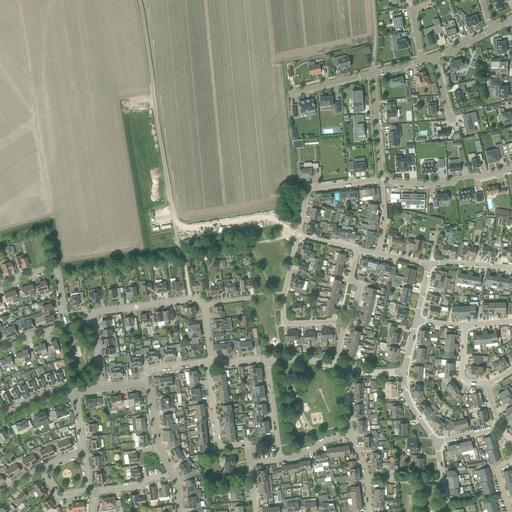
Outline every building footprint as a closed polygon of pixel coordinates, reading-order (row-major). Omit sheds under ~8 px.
[(511,0),(494,0),(495,3),(493,4),(494,8),(496,7),(498,10),(506,8),(504,3),(511,0)] [(392,14),(395,29),(404,28),(401,12),(392,14)] [(465,18),(460,19),(462,26),(467,25),(468,27),(479,23),(478,20),(479,19),(478,16),(477,16),(476,15),(465,19),(465,18)] [(425,33),(429,45),(434,43),(437,42),(434,35),(443,32),(438,18),(433,20),(436,29),(425,33)] [(444,26),(448,37),(458,34),(455,25),(450,27),(449,24),(444,26)] [(393,42),(393,43),(396,42),(398,50),(409,48),(408,47),(409,47),(409,44),(408,44),(408,43),(406,43),(405,40),(401,41),(400,35),(392,37),(392,38),(393,42)] [(498,54),(502,53),(507,53),(506,48),(506,46),(505,41),(500,42),(499,38),(493,39),(494,48),(497,48),(498,54)] [(349,57),(342,59),(341,56),(333,58),(336,67),(340,66),(340,69),(345,68),(347,67),(351,66),(349,57)] [(454,61),(449,63),(451,68),(449,69),(451,73),(455,72),(464,68),(463,68),(467,66),(465,61),(461,63),(460,59),(454,61)] [(491,61),(491,67),(499,67),(499,74),(508,74),(508,67),(508,62),(491,61)] [(321,68),(324,67),(323,62),(319,63),(319,65),(309,67),(311,75),(317,73),(318,74),(322,73),(321,68)] [(419,76),(416,77),(417,80),(420,79),(421,84),(426,82),(427,85),(430,84),(428,78),(427,78),(425,71),(418,73),(419,76)] [(391,80),(392,87),(393,87),(404,84),(405,87),(408,86),(407,80),(403,81),(402,77),(398,78),(395,79),(391,80)] [(491,80),(491,85),(496,85),(496,89),(499,89),(499,98),(508,98),(508,93),(508,91),(508,86),(501,86),(501,85),(502,85),(502,80),(491,80)] [(465,102),(463,93),(466,92),(464,85),(459,87),(459,91),(454,92),(457,104),(465,102)] [(363,90),(352,91),(354,112),(358,112),(357,106),(362,106),(362,101),(363,101),(363,90)] [(336,113),(340,113),(339,103),(335,103),(333,104),(332,96),(320,97),(320,98),(319,99),(320,102),(321,102),(321,106),(331,105),(331,109),(335,109),(336,113)] [(432,98),(426,98),(427,108),(429,108),(429,115),(436,114),(436,110),(436,109),(436,108),(435,104),(432,104),(432,98)] [(315,110),(313,101),(313,99),(299,103),(300,107),(297,107),(298,110),(293,110),(293,117),(299,117),(298,114),(301,113),(315,110)] [(387,113),(387,115),(388,117),(397,116),(396,110),(395,102),(387,103),(387,108),(388,110),(387,110),(388,110),(387,110),(387,112),(387,113)] [(503,108),(499,110),(501,115),(502,115),(504,123),(511,121),(510,115),(509,113),(505,114),(503,108)] [(476,112),(465,114),(466,118),(464,118),(465,122),(464,122),(467,133),(475,131),(473,122),(478,121),(476,112)] [(364,126),(365,126),(365,120),(354,121),(355,128),(354,129),(355,142),(361,141),(360,141),(366,140),(366,134),(365,134),(364,126)] [(402,132),(401,126),(391,126),(392,132),(389,132),(390,146),(399,145),(399,138),(402,138),(402,132)] [(449,136),(449,129),(441,130),(441,127),(437,127),(434,127),(433,127),(434,134),(438,133),(438,137),(449,136)] [(496,148),(486,151),(489,163),(493,162),(493,163),(496,162),(500,161),(499,158),(505,156),(502,143),(496,145),(496,148)] [(481,154),(474,155),(475,159),(471,160),(473,169),(481,167),(480,161),(483,161),(481,154)] [(413,165),(413,156),(407,156),(408,159),(402,160),(402,157),(399,157),(396,160),(397,172),(401,172),(402,172),(404,172),(409,171),(409,165),(413,165)] [(460,159),(450,161),(451,172),(456,172),(458,171),(462,171),(460,161),(460,159)] [(444,168),(443,160),(438,160),(439,165),(436,165),(436,164),(429,165),(428,161),(424,162),(424,165),(422,165),(422,174),(436,173),(436,168),(439,168),(444,168)] [(359,172),(361,172),(365,171),(366,171),(366,170),(367,170),(366,166),(365,166),(365,163),(364,163),(355,164),(355,162),(355,161),(354,161),(354,162),(349,162),(348,162),(348,163),(348,162),(349,170),(350,170),(354,169),(354,172),(354,173),(354,172),(359,172)] [(304,169),(299,169),(300,178),(312,177),(312,169),(317,168),(317,169),(318,169),(318,168),(319,168),(318,163),(312,164),(312,162),(304,163),(304,164),(304,165),(304,169)] [(498,185),(491,187),(491,186),(486,187),(488,195),(498,193),(499,194),(506,192),(506,189),(499,190),(498,185)] [(373,198),(376,197),(375,188),(372,188),(372,187),(366,188),(367,197),(372,196),(373,198)] [(360,190),(357,190),(359,199),(362,199),(362,197),(367,197),(366,188),(360,189),(360,190)] [(387,188),(387,205),(396,205),(396,188),(387,188)] [(355,189),(349,190),(350,199),(355,198),(356,201),(359,201),(359,199),(357,190),(355,191),(355,189)] [(343,192),(341,193),(340,193),(342,202),(345,201),(344,200),(350,199),(349,190),(343,191),(343,192)] [(460,201),(473,199),(473,198),(476,198),(477,203),(482,202),(481,194),(476,194),(476,195),(473,196),(472,191),(458,193),(460,201)] [(333,196),(332,196),(331,192),(322,194),(323,200),(320,200),(319,202),(313,201),(313,205),(322,207),(322,203),(333,201),(332,199),(333,198),(333,196)] [(402,199),(401,199),(401,200),(402,200),(402,203),(406,203),(406,204),(410,205),(410,206),(416,206),(416,205),(421,205),(421,200),(426,200),(425,200),(425,195),(415,194),(415,195),(412,195),(412,194),(402,194),(402,199)] [(432,200),(433,208),(437,208),(436,202),(448,201),(448,194),(435,195),(435,200),(432,200)] [(378,209),(378,207),(369,205),(369,208),(365,207),(364,212),(369,213),(369,214),(371,214),(378,215),(379,210),(378,209)] [(320,214),(321,210),(312,208),(310,215),(312,216),(311,219),(320,221),(322,214),(320,214)] [(509,217),(510,211),(499,209),(498,215),(509,217)] [(365,227),(375,230),(376,227),(377,227),(378,222),(370,220),(369,225),(361,223),(361,226),(365,227),(365,228),(365,227)] [(320,223),(310,221),(310,224),(308,224),(307,231),(315,233),(316,233),(317,235),(319,235),(321,234),(321,232),(320,230),(318,230),(320,223)] [(334,236),(340,238),(342,230),(342,229),(336,228),(337,224),(334,223),(334,224),(332,231),(332,234),(334,235),(334,236)] [(348,227),(347,231),(345,239),(351,240),(351,239),(354,239),(356,231),(353,230),(353,228),(353,227),(349,226),(348,227)] [(367,231),(366,236),(375,238),(376,233),(375,232),(375,230),(365,227),(365,228),(365,230),(367,231)] [(397,232),(388,229),(386,237),(393,238),(391,244),(401,246),(402,237),(396,236),(397,232)] [(363,241),(363,244),(371,246),(372,244),(373,244),(375,238),(366,236),(365,241),(363,241)] [(413,249),(416,249),(421,250),(422,247),(423,246),(424,241),(415,239),(415,241),(408,239),(406,245),(413,247),(413,249)] [(491,244),(489,256),(495,258),(497,251),(499,252),(500,246),(494,245),(495,240),(492,240),(491,244)] [(469,256),(471,244),(468,243),(467,247),(463,246),(464,242),(461,241),(460,245),(460,246),(459,250),(462,251),(462,254),(469,256)] [(482,255),(489,256),(491,244),(488,244),(488,246),(487,247),(483,247),(484,244),(481,243),(480,250),(482,251),(482,255)] [(502,256),(509,257),(510,247),(508,246),(507,248),(503,247),(504,243),(501,243),(500,246),(499,252),(502,253),(502,256)] [(304,244),(301,254),(310,256),(312,246),(304,244)] [(442,254),(449,255),(451,245),(448,244),(447,246),(440,244),(439,250),(442,250),(442,254)] [(474,244),(471,244),(469,256),(475,257),(477,248),(473,248),(474,244)] [(454,246),(451,245),(449,255),(455,256),(457,250),(459,250),(460,246),(458,245),(457,248),(453,247),(454,246)] [(23,258),(22,255),(15,257),(17,265),(21,264),(23,268),(29,266),(27,257),(23,258)] [(362,267),(367,268),(369,260),(363,258),(363,260),(360,259),(358,270),(361,271),(362,267)] [(0,261),(0,265),(1,265),(2,268),(1,268),(3,272),(3,271),(4,274),(11,272),(11,271),(14,270),(11,262),(8,263),(4,264),(3,260),(0,261)] [(375,261),(369,260),(367,268),(371,269),(370,272),(375,273),(377,263),(374,262),(375,261)] [(300,262),(298,270),(306,272),(308,264),(300,262)] [(386,263),(380,262),(380,264),(377,263),(375,273),(378,274),(379,271),(384,272),(386,263)] [(392,265),(386,263),(384,272),(389,274),(389,275),(392,276),(394,276),(396,267),(391,266),(392,265)] [(345,273),(345,270),(332,267),(329,267),(328,269),(335,270),(334,273),(342,275),(342,272),(345,273)] [(416,270),(407,268),(405,275),(406,275),(404,282),(414,284),(415,279),(414,279),(416,270)] [(435,280),(443,282),(447,283),(448,278),(446,277),(447,272),(439,271),(439,274),(437,274),(435,280)] [(468,275),(464,274),(462,284),(468,285),(471,272),(468,271),(468,275)] [(483,286),(485,287),(486,284),(491,285),(493,276),(490,276),(490,272),(488,271),(486,281),(484,280),(483,286)] [(496,277),(493,276),(491,285),(497,286),(500,274),(497,273),(496,277)] [(479,277),(476,277),(474,286),(480,287),(482,274),(480,274),(479,277)] [(508,279),(505,278),(503,287),(509,289),(510,281),(511,276),(509,275),(508,279)] [(162,293),(167,292),(166,282),(162,283),(162,279),(156,280),(156,283),(157,292),(161,292),(162,293)] [(304,281),(296,279),(294,288),(301,289),(300,292),(305,294),(306,291),(303,290),(304,281)] [(39,283),(40,283),(39,283),(39,285),(36,286),(36,285),(38,292),(39,295),(45,293),(44,290),(47,289),(46,285),(48,284),(46,281),(47,281),(47,280),(39,282),(39,283)] [(183,280),(180,281),(176,282),(171,283),(172,291),(181,290),(181,285),(184,285),(183,280)] [(229,293),(231,293),(237,292),(235,283),(232,284),(231,280),(227,281),(227,283),(224,283),(226,291),(229,291),(229,293)] [(248,289),(253,288),(252,282),(247,282),(247,280),(241,281),(242,291),(248,290),(248,289)] [(442,287),(443,282),(435,280),(434,286),(436,287),(435,290),(435,292),(441,293),(441,292),(443,292),(444,287),(442,287)] [(206,290),(205,281),(199,282),(192,283),(193,290),(200,289),(200,291),(206,290)] [(141,286),(142,292),(143,291),(143,295),(150,295),(149,291),(152,291),(151,282),(145,283),(145,285),(141,286)] [(27,286),(29,294),(30,298),(35,296),(35,295),(35,293),(38,292),(36,285),(36,286),(33,287),(32,285),(32,284),(27,286)] [(211,287),(212,296),(220,294),(220,293),(223,292),(222,285),(211,287)] [(29,294),(27,286),(21,288),(22,290),(19,291),(21,297),(29,294)] [(117,286),(111,287),(110,287),(109,288),(109,289),(108,289),(110,298),(113,298),(113,299),(114,299),(115,299),(122,298),(120,288),(117,288),(117,286)] [(131,297),(138,296),(136,287),(129,287),(129,288),(126,288),(127,296),(130,296),(131,297)] [(402,302),(408,304),(409,297),(410,297),(412,289),(403,287),(401,297),(403,298),(402,302)] [(89,293),(90,298),(93,297),(93,302),(100,301),(100,298),(103,298),(102,289),(96,289),(96,292),(89,293)] [(15,290),(9,292),(12,300),(21,297),(19,291),(16,292),(15,290)] [(9,292),(3,294),(4,294),(5,296),(1,297),(4,303),(12,300),(9,292)] [(80,301),(84,300),(83,292),(78,293),(78,294),(77,296),(71,297),(72,302),(70,304),(74,307),(76,305),(80,304),(80,301)] [(434,302),(441,304),(442,304),(445,294),(441,293),(435,292),(434,295),(432,295),(430,301),(434,302)] [(47,314),(49,313),(48,311),(53,309),(51,303),(42,307),(43,310),(41,310),(42,315),(47,314)] [(301,304),(293,304),(293,309),(293,313),(294,312),(294,317),(301,317),(301,312),(302,312),(301,304)] [(407,314),(408,310),(401,309),(402,305),(396,304),(394,311),(395,314),(397,314),(396,318),(405,320),(406,313),(407,314)] [(433,305),(430,304),(429,308),(430,309),(429,314),(438,316),(440,310),(441,310),(442,307),(440,306),(433,305)] [(217,314),(218,318),(225,316),(225,312),(222,312),(221,306),(213,308),(214,312),(213,312),(213,315),(217,314)] [(196,311),(197,311),(196,307),(187,308),(188,312),(185,312),(186,319),(196,318),(195,314),(197,314),(196,311)] [(174,320),(174,312),(170,313),(170,310),(167,311),(163,312),(165,321),(174,320)] [(157,314),(154,315),(155,322),(165,321),(163,312),(159,312),(157,312),(157,314)] [(48,317),(47,314),(42,315),(38,317),(34,318),(36,324),(44,321),(45,324),(49,322),(49,323),(52,322),(51,322),(55,320),(53,315),(48,317)] [(147,314),(140,315),(142,324),(145,323),(146,327),(148,326),(149,333),(149,335),(153,334),(153,333),(151,318),(148,318),(147,314)] [(36,325),(36,324),(34,318),(33,315),(24,318),(29,331),(31,330),(30,329),(34,328),(33,326),(36,325)] [(27,332),(29,331),(24,318),(24,317),(20,318),(20,319),(15,321),(16,321),(19,331),(22,329),(23,331),(26,330),(27,332)] [(124,318),(126,327),(132,326),(133,330),(138,329),(137,323),(134,323),(133,317),(124,318)] [(226,318),(219,319),(219,323),(215,323),(215,327),(217,327),(217,331),(226,330),(226,326),(228,326),(226,318)] [(105,327),(106,330),(112,329),(111,320),(107,320),(106,319),(102,320),(102,319),(103,327),(105,327)] [(13,335),(17,334),(16,332),(19,331),(16,321),(10,324),(11,326),(8,327),(12,337),(14,336),(13,335)] [(197,325),(196,322),(185,323),(186,328),(189,328),(189,332),(200,330),(200,327),(199,327),(199,325),(197,325)] [(10,338),(12,337),(8,327),(2,330),(1,327),(0,326),(0,330),(0,331),(2,335),(5,334),(6,338),(10,337),(10,338)] [(389,331),(390,331),(389,336),(392,337),(391,342),(399,343),(401,334),(396,332),(397,328),(390,326),(389,331)] [(113,332),(112,329),(106,330),(104,330),(103,330),(104,336),(105,336),(107,336),(107,339),(114,338),(113,338),(117,338),(116,333),(114,332),(113,332)] [(318,332),(319,343),(322,343),(327,342),(327,339),(327,329),(324,329),(324,331),(321,331),(321,332),(318,332)] [(327,329),(327,339),(333,339),(333,341),(336,341),(336,334),(333,334),(333,330),(330,330),(330,329),(327,329)] [(200,330),(189,332),(190,335),(187,337),(188,341),(191,341),(192,344),(199,343),(199,340),(199,339),(198,337),(201,336),(200,334),(201,334),(200,330)] [(293,340),(293,330),(290,331),(290,332),(287,332),(287,336),(284,336),(285,343),(288,343),(287,341),(293,340)] [(295,330),(293,330),(293,340),(299,340),(299,344),(302,343),(302,337),(299,337),(298,332),(296,332),(295,330)] [(459,335),(453,334),(453,331),(447,330),(446,334),(445,340),(455,340),(455,337),(459,337),(459,335)] [(310,344),(310,341),(310,331),(307,331),(307,333),(304,333),(304,337),(302,337),(302,343),(304,343),(304,344),(310,344)] [(310,331),(310,341),(313,341),(313,343),(319,343),(318,332),(316,333),(316,332),(313,333),(313,331),(310,331)] [(431,338),(420,337),(420,343),(421,343),(421,346),(427,347),(429,347),(430,344),(431,338)] [(115,348),(114,338),(107,339),(105,339),(105,346),(106,345),(108,345),(108,348),(115,348)] [(252,341),(246,342),(248,353),(249,353),(249,350),(253,350),(253,347),(256,347),(254,338),(251,339),(252,341)] [(57,344),(57,342),(56,339),(52,340),(52,341),(50,341),(52,345),(48,346),(51,354),(52,357),(57,356),(55,350),(59,350),(57,344)] [(233,340),(234,343),(237,343),(238,349),(241,348),(241,351),(246,351),(246,353),(248,353),(246,342),(240,343),(240,341),(238,341),(237,340),(233,340)] [(235,349),(234,343),(228,344),(227,341),(225,341),(225,344),(227,355),(228,355),(228,353),(232,352),(232,350),(235,349)] [(42,343),(38,344),(42,355),(44,354),(45,356),(51,354),(48,346),(45,347),(44,343),(42,344),(42,343)] [(37,356),(42,355),(38,344),(35,346),(33,347),(34,351),(31,352),(34,360),(37,359),(37,356)] [(169,345),(169,347),(171,359),(176,358),(175,352),(178,352),(178,347),(180,347),(180,344),(169,345)] [(202,348),(202,344),(192,346),(192,352),(189,352),(190,356),(201,355),(200,348),(202,348)] [(225,355),(227,355),(225,344),(219,345),(219,344),(214,345),(214,351),(217,350),(217,354),(225,353),(225,355)] [(164,347),(163,347),(160,348),(161,354),(164,354),(165,360),(171,359),(169,347),(168,347),(168,345),(167,345),(166,345),(165,345),(164,346),(164,347)] [(118,347),(115,348),(108,348),(106,349),(106,348),(107,355),(109,354),(110,358),(120,356),(118,347)] [(149,347),(143,348),(144,355),(147,354),(148,362),(154,361),(152,351),(149,351),(149,347)] [(398,354),(399,349),(389,347),(388,353),(387,360),(395,361),(397,354),(398,354)] [(418,348),(417,355),(428,355),(428,354),(429,354),(429,351),(433,350),(437,350),(437,347),(429,347),(427,347),(427,350),(425,350),(426,349),(418,348)] [(135,351),(136,357),(137,367),(143,366),(141,355),(144,355),(143,348),(140,348),(140,350),(135,351)] [(158,350),(152,351),(154,361),(159,360),(158,354),(161,354),(160,348),(157,348),(158,350)] [(25,349),(21,351),(25,361),(30,359),(31,361),(34,360),(31,352),(28,353),(27,349),(25,350),(25,349)] [(15,359),(18,366),(21,365),(20,363),(25,361),(21,351),(18,352),(18,353),(16,353),(18,357),(15,359)] [(136,357),(130,358),(130,355),(129,355),(127,356),(128,362),(131,362),(132,368),(137,367),(136,357)] [(417,361),(417,364),(427,365),(427,362),(428,362),(428,358),(428,355),(417,355),(417,361)] [(477,374),(479,356),(472,355),(472,359),(475,359),(475,363),(476,363),(475,366),(471,366),(471,374),(477,374)] [(8,356),(4,358),(9,368),(11,366),(12,368),(18,366),(15,359),(11,360),(10,356),(8,357),(8,356)] [(495,356),(493,357),(496,362),(493,364),(497,371),(503,367),(497,358),(495,356)] [(499,357),(497,358),(503,367),(508,364),(508,363),(510,362),(507,356),(501,359),(499,357)] [(6,369),(9,368),(4,358),(1,359),(1,360),(0,360),(0,361),(1,364),(0,364),(0,369),(2,373),(7,371),(6,369)] [(122,367),(116,367),(118,377),(123,377),(123,371),(126,370),(125,364),(122,364),(122,367)] [(415,366),(414,372),(422,373),(423,368),(427,368),(427,365),(417,364),(417,366),(415,366)] [(104,366),(105,373),(111,372),(112,378),(118,377),(116,367),(114,368),(113,366),(112,365),(107,366),(104,366)] [(250,372),(251,375),(262,373),(261,367),(256,368),(256,365),(249,366),(250,369),(253,369),(253,372),(250,372)] [(55,373),(56,378),(58,383),(64,381),(62,376),(65,375),(64,368),(58,370),(59,372),(55,373)] [(53,379),(56,378),(55,373),(54,371),(49,373),(49,375),(46,376),(47,380),(49,386),(55,384),(53,379)] [(217,375),(218,380),(228,379),(228,376),(226,376),(225,371),(217,372),(217,375)] [(417,379),(417,382),(425,382),(425,379),(422,378),(422,373),(414,372),(414,379),(417,379)] [(263,379),(262,373),(251,375),(251,378),(254,377),(254,380),(251,381),(252,384),(258,383),(258,380),(263,379)] [(47,380),(46,376),(45,374),(40,376),(40,378),(37,380),(38,384),(40,389),(46,387),(44,382),(47,380)] [(168,386),(166,375),(164,376),(165,378),(161,378),(161,381),(158,381),(159,387),(162,387),(168,386)] [(168,375),(166,375),(168,386),(173,385),(176,385),(176,384),(177,384),(178,385),(180,385),(179,380),(176,380),(175,376),(172,377),(168,377),(168,375)] [(201,378),(200,376),(190,378),(190,384),(191,384),(191,386),(197,386),(197,383),(199,382),(198,378),(201,378)] [(38,384),(37,380),(36,377),(31,380),(31,382),(28,383),(30,387),(32,392),(37,390),(35,385),(38,384)] [(364,388),(364,383),(365,383),(365,380),(357,380),(357,383),(354,383),(354,388),(364,388)] [(27,388),(30,387),(28,383),(27,381),(22,383),(23,385),(19,387),(21,391),(23,396),(29,393),(27,388)] [(446,391),(448,393),(447,393),(456,387),(453,381),(446,386),(448,388),(446,390),(446,391)] [(415,391),(423,391),(423,386),(424,386),(425,382),(417,382),(417,384),(415,384),(415,391)] [(250,393),(253,393),(265,391),(264,385),(258,386),(258,383),(252,384),(253,390),(250,390),(250,393)] [(397,384),(388,383),(388,394),(386,394),(387,397),(397,397),(396,397),(396,392),(397,392),(397,384)] [(11,391),(12,395),(15,400),(20,397),(18,392),(21,391),(19,387),(18,385),(13,387),(14,389),(11,391)] [(500,400),(501,400),(511,392),(511,389),(511,387),(510,388),(508,385),(503,388),(504,391),(498,395),(500,399),(500,400)] [(192,395),(203,394),(203,392),(200,392),(200,388),(198,388),(197,386),(191,386),(188,387),(189,395),(192,395)] [(456,387),(447,393),(447,394),(448,395),(448,396),(449,398),(452,396),(452,395),(453,395),(454,397),(460,392),(456,387)] [(2,395),(4,399),(6,404),(12,401),(9,396),(12,395),(11,391),(10,389),(4,391),(5,393),(2,395)] [(265,391),(253,393),(253,396),(252,397),(253,402),(254,402),(254,401),(260,401),(260,398),(265,397),(265,391)] [(416,397),(419,402),(425,399),(424,396),(422,396),(423,391),(415,391),(414,397),(416,397)] [(464,395),(464,396),(462,401),(465,402),(473,400),(481,398),(480,392),(471,394),(472,397),(466,398),(467,396),(464,395)] [(511,392),(501,400),(504,404),(503,404),(503,405),(509,401),(511,403),(511,402),(511,392)] [(140,405),(143,405),(142,398),(139,398),(138,393),(132,394),(134,403),(134,407),(140,406),(140,405)] [(369,398),(368,393),(367,393),(355,394),(355,399),(362,398),(362,401),(369,401),(369,398)] [(128,400),(125,400),(125,406),(128,406),(128,404),(134,403),(132,394),(127,394),(128,400)] [(203,395),(203,394),(192,395),(193,401),(192,401),(189,402),(189,404),(192,404),(198,403),(198,400),(201,400),(201,396),(203,395)] [(122,400),(121,395),(115,396),(117,406),(122,405),(122,407),(125,406),(125,400),(122,400)] [(160,399),(161,404),(173,403),(174,402),(173,395),(165,396),(166,398),(160,399)] [(110,397),(110,402),(107,402),(109,412),(111,411),(114,407),(114,406),(117,406),(115,396),(110,397)] [(102,405),(101,398),(94,399),(85,400),(86,408),(95,407),(95,406),(102,405)] [(472,407),(473,410),(479,408),(478,405),(483,404),(481,398),(473,400),(474,406),(472,407)] [(429,407),(426,403),(427,402),(425,399),(419,402),(420,405),(419,406),(423,412),(429,407)] [(258,407),(258,410),(267,409),(266,403),(261,404),(260,401),(254,401),(254,402),(254,403),(255,407),(258,407)] [(355,404),(355,410),(368,409),(368,404),(369,404),(369,401),(362,401),(362,404),(355,404)] [(173,403),(161,404),(162,410),(169,409),(169,411),(175,411),(175,408),(174,408),(173,403)] [(395,403),(394,403),(388,403),(388,410),(392,409),(393,417),(402,417),(402,413),(401,413),(401,406),(395,406),(395,403)] [(57,418),(69,414),(67,408),(68,407),(67,405),(66,404),(65,405),(65,404),(58,406),(58,407),(54,409),(54,411),(50,413),(53,423),(58,421),(57,418)] [(429,407),(423,412),(426,417),(428,416),(429,418),(436,413),(438,410),(437,408),(434,409),(431,405),(429,407)] [(474,412),(476,418),(487,415),(486,409),(481,410),(480,408),(479,408),(473,410),(468,411),(468,413),(474,412)] [(267,409),(258,410),(253,411),(254,420),(257,419),(263,418),(262,415),(268,414),(267,409)] [(362,418),(363,418),(371,417),(371,414),(368,415),(368,409),(355,410),(355,415),(362,415),(362,418)] [(48,418),(47,415),(46,415),(44,411),(36,414),(37,417),(34,418),(37,427),(45,424),(44,420),(47,419),(48,418)] [(163,415),(163,420),(172,419),(172,414),(176,413),(175,411),(169,411),(169,414),(163,415)] [(438,428),(443,418),(441,417),(441,415),(439,414),(438,415),(436,413),(429,418),(433,423),(432,424),(438,428)] [(470,420),(467,420),(467,419),(464,420),(462,413),(460,413),(460,417),(462,428),(469,427),(467,422),(470,422),(470,420)] [(145,423),(144,417),(139,418),(139,415),(133,416),(133,419),(131,419),(132,425),(145,423)] [(476,418),(470,420),(470,422),(471,426),(475,425),(474,422),(479,420),(480,423),(489,421),(487,415),(476,418)] [(358,421),(358,426),(370,426),(370,420),(371,420),(371,417),(363,418),(364,420),(358,421)] [(462,428),(460,417),(457,418),(458,421),(454,422),(456,430),(462,428)] [(174,424),(175,427),(178,426),(177,423),(176,424),(175,418),(172,419),(163,420),(164,425),(174,424)] [(255,428),(261,428),(269,426),(269,421),(263,421),(263,418),(257,419),(257,423),(254,423),(255,428)] [(446,431),(449,430),(451,421),(449,420),(449,421),(443,418),(438,428),(444,431),(444,430),(446,431)] [(88,424),(89,432),(98,431),(97,426),(100,426),(99,419),(91,420),(92,424),(88,424)] [(15,424),(11,426),(15,435),(19,433),(18,431),(26,428),(27,429),(32,427),(29,420),(26,422),(25,420),(15,424)] [(399,435),(407,435),(407,431),(407,429),(407,424),(403,424),(403,420),(397,420),(397,428),(399,428),(399,435)] [(135,430),(135,433),(141,432),(141,429),(146,428),(145,423),(132,425),(133,430),(135,430)] [(270,432),(269,426),(261,428),(261,431),(258,431),(259,437),(265,436),(265,433),(270,432)] [(365,434),(372,434),(372,430),(370,431),(370,426),(358,426),(358,431),(365,431),(365,434)] [(1,442),(2,441),(8,438),(8,437),(12,435),(9,430),(5,433),(4,430),(2,432),(1,431),(0,431),(0,442),(1,441),(1,442)] [(137,436),(138,441),(148,440),(147,434),(142,435),(141,432),(135,433),(135,436),(137,436)] [(169,441),(170,444),(180,442),(180,439),(179,439),(178,434),(175,435),(166,436),(166,441),(169,441)] [(378,442),(378,434),(372,434),(372,437),(364,437),(364,442),(378,442)] [(67,440),(63,441),(66,450),(72,448),(72,447),(71,447),(71,445),(72,445),(73,445),(70,435),(66,436),(67,440)] [(99,447),(100,447),(99,439),(101,439),(101,435),(91,436),(92,440),(90,440),(91,448),(96,447),(96,448),(97,449),(99,448),(99,447)] [(494,435),(483,439),(483,442),(485,441),(486,444),(496,441),(495,441),(494,435)] [(410,453),(419,452),(419,447),(417,447),(417,437),(407,438),(407,447),(410,447),(410,453)] [(66,450),(63,441),(60,442),(58,439),(52,441),(55,448),(58,447),(60,452),(66,450)] [(148,440),(138,441),(139,447),(136,447),(136,450),(144,449),(143,446),(148,446),(148,440)] [(52,449),(55,448),(52,441),(47,443),(48,447),(45,448),(49,457),(54,454),(52,449)] [(471,441),(465,442),(468,451),(473,449),(475,456),(478,455),(476,447),(473,448),(471,441)] [(497,447),(496,443),(496,441),(486,444),(487,447),(485,448),(486,451),(496,448),(497,447)] [(170,451),(173,456),(181,452),(178,447),(178,446),(181,445),(180,442),(170,444),(171,451),(170,451)] [(468,451),(465,442),(459,443),(462,452),(468,451)] [(209,452),(208,443),(198,444),(198,447),(200,446),(201,453),(209,452)] [(459,443),(454,445),(456,454),(462,452),(459,443)] [(456,454),(454,445),(448,446),(449,451),(445,452),(446,460),(457,457),(456,454)] [(34,449),(38,456),(41,454),(43,459),(49,457),(45,448),(41,450),(40,446),(34,449)] [(349,446),(343,446),(344,455),(350,455),(350,457),(354,456),(353,450),(350,451),(349,446)] [(488,454),(489,457),(498,454),(498,453),(496,448),(486,451),(485,451),(486,454),(488,454)] [(35,457),(38,456),(34,449),(29,452),(30,455),(27,457),(32,465),(37,462),(35,457)] [(383,450),(378,450),(377,450),(377,453),(372,453),(372,458),(381,458),(384,458),(384,452),(383,452),(383,450)] [(98,456),(93,457),(94,465),(102,463),(101,458),(104,458),(103,451),(97,452),(98,456)] [(130,454),(130,451),(123,452),(124,455),(128,455),(129,464),(138,463),(136,453),(130,454)] [(185,454),(183,455),(181,452),(173,456),(176,461),(178,459),(180,462),(182,461),(188,457),(190,456),(190,453),(186,455),(185,454)] [(323,463),(321,453),(316,454),(316,460),(313,460),(314,467),(315,470),(318,469),(318,468),(323,467),(323,463)] [(498,454),(489,457),(490,459),(488,460),(489,463),(500,460),(498,454)] [(26,468),(32,465),(27,457),(24,459),(22,455),(17,458),(20,465),(23,463),(26,468)] [(420,455),(413,455),(413,461),(416,461),(416,470),(424,470),(424,466),(424,465),(424,463),(424,459),(419,459),(419,455),(420,455)] [(230,458),(226,459),(227,466),(225,466),(227,478),(236,477),(234,465),(236,465),(235,457),(235,456),(230,457),(230,458)] [(179,466),(182,471),(189,466),(194,464),(193,463),(190,461),(188,457),(182,461),(183,463),(179,466)] [(10,467),(15,475),(20,471),(18,467),(20,465),(17,458),(11,462),(12,462),(9,464),(10,467)] [(311,467),(314,467),(313,460),(310,461),(310,460),(304,461),(306,470),(312,470),(311,467)] [(284,475),(289,474),(288,465),(282,466),(282,469),(280,469),(280,476),(284,475)] [(356,468),(356,465),(350,466),(350,469),(351,475),(360,474),(359,468),(356,468)] [(10,478),(15,475),(10,467),(7,469),(5,466),(0,468),(0,469),(4,475),(7,474),(10,478)] [(127,479),(131,478),(140,477),(139,468),(132,469),(131,466),(125,467),(126,470),(127,479)] [(200,467),(197,470),(196,469),(194,470),(193,468),(191,469),(189,466),(182,471),(184,475),(189,473),(191,476),(192,476),(197,474),(198,474),(201,473),(200,467)] [(258,471),(258,477),(267,476),(267,470),(269,470),(268,467),(260,468),(260,471),(258,471)] [(479,477),(481,476),(490,473),(488,467),(477,471),(479,477)] [(105,481),(109,469),(104,470),(104,471),(103,471),(101,471),(99,472),(98,472),(97,472),(96,473),(96,474),(97,480),(95,480),(94,484),(95,484),(97,484),(98,484),(100,484),(101,484),(103,484),(103,482),(105,481)] [(511,469),(503,472),(505,478),(511,476),(511,469)] [(480,480),(481,483),(490,480),(492,479),(490,473),(481,476),(481,479),(480,480)] [(186,480),(187,486),(195,485),(201,484),(200,481),(197,481),(197,479),(197,474),(192,476),(193,480),(186,480)] [(360,474),(351,475),(351,481),(351,484),(358,483),(357,480),(360,480),(360,474)] [(481,483),(479,483),(480,486),(482,486),(483,489),(493,486),(492,486),(490,480),(481,483)] [(36,498),(39,496),(40,495),(41,495),(42,495),(43,494),(43,493),(43,492),(45,491),(38,482),(32,486),(33,486),(27,490),(30,494),(32,493),(36,498)] [(358,483),(351,484),(352,487),(350,487),(351,493),(360,492),(359,486),(358,486),(358,483)] [(161,490),(158,490),(159,498),(169,496),(167,484),(161,485),(161,490)] [(196,488),(195,485),(187,486),(187,491),(192,491),(193,494),(201,493),(201,490),(198,490),(198,488),(196,488)] [(239,489),(239,485),(229,486),(229,492),(230,492),(231,500),(242,499),(241,489),(239,489)] [(150,494),(146,494),(147,501),(157,500),(155,486),(149,487),(150,494)] [(385,489),(386,486),(379,486),(379,489),(375,490),(375,495),(384,495),(384,489),(385,489)] [(493,486),(483,489),(484,492),(482,492),(483,495),(494,492),(492,486),(493,486)] [(264,497),(270,496),(270,493),(269,487),(260,488),(261,494),(264,494),(264,497)] [(459,488),(450,489),(451,495),(458,494),(459,497),(466,496),(466,493),(459,494),(459,488)] [(23,492),(21,494),(17,497),(21,502),(25,499),(27,496),(23,492)] [(202,498),(201,493),(193,494),(193,497),(188,497),(188,503),(200,501),(200,498),(202,498)] [(137,498),(137,495),(136,495),(130,495),(131,505),(136,505),(139,504),(142,504),(146,503),(145,497),(137,498)] [(100,503),(99,509),(99,510),(100,510),(100,511),(101,511),(102,511),(107,508),(107,507),(115,506),(115,509),(121,509),(120,500),(114,501),(114,497),(101,499),(102,503),(100,503)] [(306,511),(312,511),(311,502),(310,498),(301,500),(302,503),(302,509),(305,509),(305,511),(306,511)] [(328,502),(329,511),(335,511),(335,508),(338,507),(337,501),(334,501),(334,498),(328,499),(328,502)] [(46,500),(42,503),(43,503),(43,504),(42,504),(44,507),(43,508),(45,511),(56,511),(57,509),(53,509),(52,507),(54,505),(50,499),(47,501),(46,500)] [(319,500),(320,503),(320,510),(323,509),(323,511),(325,511),(329,511),(328,502),(328,499),(319,500)] [(302,503),(301,500),(298,501),(293,502),(294,511),(300,510),(302,509),(302,503)] [(380,507),(380,510),(386,509),(386,506),(385,506),(384,500),(375,501),(375,507),(380,507)] [(484,504),(485,506),(484,507),(485,510),(487,509),(497,506),(495,500),(485,503),(484,504)] [(194,508),(194,510),(203,509),(202,506),(201,506),(201,501),(200,501),(188,503),(189,508),(194,508)] [(77,511),(81,511),(81,510),(84,510),(83,502),(79,503),(79,502),(76,503),(72,504),(72,506),(68,506),(68,511),(73,511),(77,511)] [(294,511),(293,502),(287,503),(287,505),(284,506),(285,511),(288,511),(294,511)] [(311,502),(312,511),(317,510),(320,510),(320,503),(317,504),(316,502),(311,502)] [(361,503),(352,504),(353,510),(353,511),(359,511),(359,509),(362,509),(361,503)]
